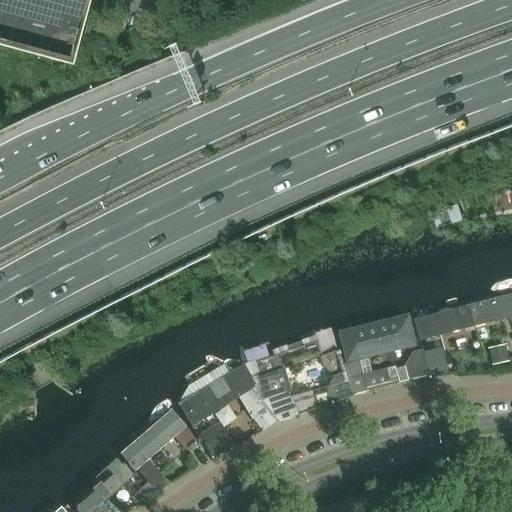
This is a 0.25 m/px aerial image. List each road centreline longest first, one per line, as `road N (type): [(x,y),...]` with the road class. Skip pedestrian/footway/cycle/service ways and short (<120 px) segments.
road 1 (motorway): [(0,292),(225,177),(511,60)]
road 2 (motorway): [(511,6),(248,110),(0,233)]
road 3 (motorway): [(389,0),(175,88),(0,178)]
road 4 (secondary): [(511,423),(435,430),(353,451),(264,486),(224,511)]
road 5 (secondary): [(258,511),(360,472),(511,445)]
